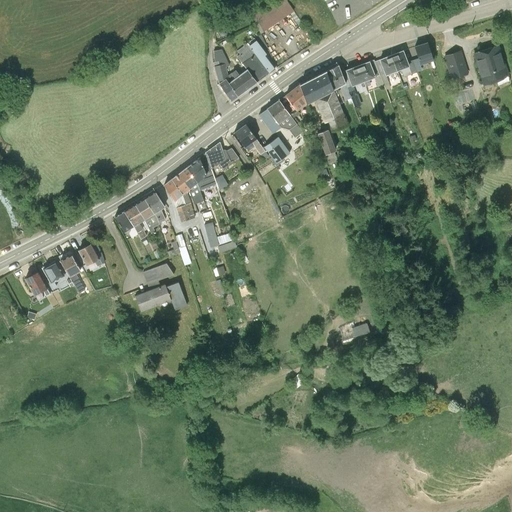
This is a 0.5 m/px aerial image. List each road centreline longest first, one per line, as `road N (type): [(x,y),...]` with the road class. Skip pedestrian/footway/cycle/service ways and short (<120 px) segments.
road 1 (secondary): [(0,284),(109,226),(345,53)]
road 2 (unclassified): [(511,17),(390,52),(345,53)]
